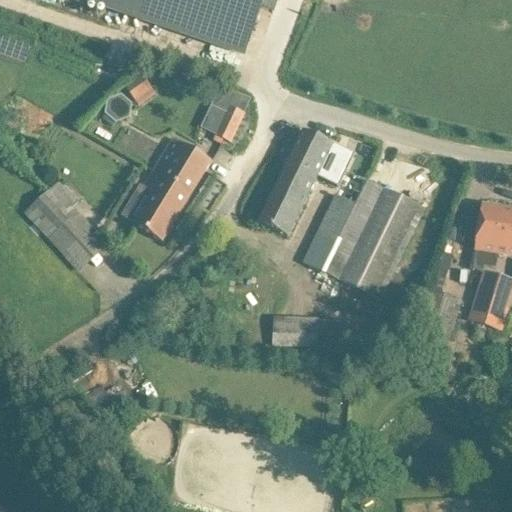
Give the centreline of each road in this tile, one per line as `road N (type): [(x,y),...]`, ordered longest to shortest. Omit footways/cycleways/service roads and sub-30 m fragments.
road 1 (unclassified): [(93,329),(195,258),(286,111),(308,107),(511,159)]
road 2 (track): [(2,0),(259,88)]
